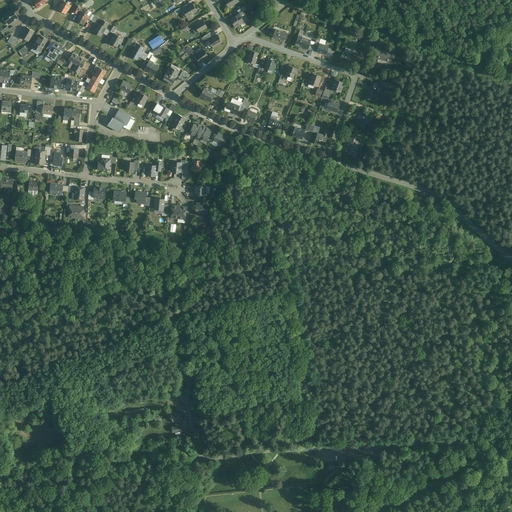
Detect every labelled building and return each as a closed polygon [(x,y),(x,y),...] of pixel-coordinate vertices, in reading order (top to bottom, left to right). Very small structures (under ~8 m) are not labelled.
[(71,5),(63,0),(58,9),(65,14),(67,10),(68,11),(71,5)] [(192,3),(182,10),(181,11),(181,12),(185,19),(187,17),(186,16),(192,12),(193,14),(197,11),(192,3)] [(174,4),(166,9),(169,14),(175,10),(175,9),(177,8),(174,4)] [(76,5),(72,11),(77,14),(81,8),(76,5)] [(12,9),(3,15),(10,24),(18,18),(12,9)] [(239,14),(230,19),(235,27),(244,22),(244,23),(249,21),(243,12),(243,11),(239,14)] [(89,16),(81,12),(76,20),(83,24),(85,21),(86,21),(89,16)] [(101,25),(98,23),(93,32),(101,36),(102,33),(103,33),(106,28),(106,27),(108,23),(104,20),(101,25)] [(203,21),(195,26),(199,32),(207,27),(203,21)] [(9,29),(7,30),(7,31),(6,32),(8,34),(15,29),(13,26),(9,29)] [(27,27),(21,36),(28,41),(34,31),(27,27)] [(288,34),(275,30),(274,33),(272,33),(271,37),(273,37),(283,41),(285,37),(287,38),(288,34)] [(123,38),(115,33),(110,42),(117,46),(119,43),(119,44),(123,38)] [(160,34),(149,42),(153,49),(165,41),(160,34)] [(18,39),(12,35),(8,42),(15,46),(18,39)] [(217,35),(208,40),(213,48),(222,42),(217,35)] [(47,40),(40,36),(36,43),(35,43),(35,44),(34,44),(32,47),(40,52),(47,40)] [(311,41),(298,36),(295,45),(299,47),(299,46),(308,49),(310,43),(311,41)] [(61,47),(54,43),(51,49),(54,51),(58,53),(59,51),(62,47),(61,47)] [(148,56),(142,53),(145,47),(137,43),(130,56),(137,60),(139,56),(145,60),(148,56)] [(328,47),(319,44),(317,51),(326,54),(327,50),(328,47)] [(24,47),(18,51),(23,57),(29,53),(24,47)] [(158,47),(150,52),(153,54),(154,55),(161,51),(158,47)] [(390,52),(377,48),(373,61),(390,66),(394,54),(390,52)] [(203,50),(195,56),(201,63),(205,60),(206,60),(208,58),(207,58),(209,57),(203,50)] [(250,50),(247,61),(253,63),(255,64),(259,53),(250,50)] [(343,52),(340,60),(341,60),(341,59),(350,63),(351,60),(352,60),(353,58),(349,56),(350,54),(343,52)] [(79,57),(73,53),(66,66),(70,68),(73,63),(75,64),(79,57)] [(79,57),(75,64),(77,65),(74,70),(78,73),(85,60),(79,57)] [(267,58),(264,68),(273,71),(276,61),(267,58)] [(152,65),(148,63),(145,69),(153,74),(158,67),(153,64),(152,64),(152,65)] [(170,66),(162,79),(172,84),(179,72),(170,66)] [(289,66),(286,75),(285,75),(283,79),(292,82),(293,78),(296,68),(289,66)] [(96,71),(94,75),(92,79),(98,83),(101,78),(101,79),(105,72),(98,68),(96,71)] [(15,71),(7,70),(3,70),(2,82),(9,82),(10,74),(12,75),(15,71)] [(321,77),(312,74),(309,84),(317,86),(321,77)] [(32,76),(21,75),(21,78),(20,82),(20,84),(31,85),(32,77),(32,76)] [(58,77),(55,77),(55,78),(51,78),(50,88),(60,89),(61,79),(58,79),(58,77)] [(67,79),(65,90),(76,92),(78,81),(67,79)] [(89,84),(87,88),(94,92),(96,88),(95,88),(98,83),(92,79),(89,84)] [(132,86),(123,80),(119,88),(128,93),(132,86)] [(342,82),(335,80),(331,89),(340,92),(342,86),(341,86),(342,82)] [(381,85),(371,82),(365,98),(368,99),(369,100),(369,98),(374,100),(376,95),(377,95),(381,85)] [(214,94),(204,88),(200,96),(210,102),(214,94)] [(140,92),(135,101),(143,105),(148,97),(140,92)] [(243,103),(232,98),(230,102),(239,106),(238,109),(239,110),(242,105),(243,103)] [(12,102),(4,101),(3,105),(2,105),(1,109),(1,113),(7,113),(7,110),(11,110),(12,102)] [(230,102),(228,101),(225,106),(224,108),(230,111),(230,112),(236,115),(238,109),(239,106),(230,102)] [(339,105),(333,102),(332,104),(328,103),(327,108),(326,108),(331,110),(336,112),(339,105)] [(28,105),(21,104),(20,111),(31,113),(32,104),(28,104),(28,105)] [(53,106),(44,105),(43,107),(43,113),(52,114),(53,106)] [(162,105),(157,113),(165,118),(165,117),(166,114),(169,109),(170,109),(162,105)] [(73,108),(65,108),(64,116),(68,116),(72,117),(73,108)] [(81,109),(73,108),(72,117),(75,117),(74,121),(79,122),(81,109)] [(130,118),(131,117),(119,110),(114,118),(112,117),(107,126),(120,133),(123,127),(129,130),(134,121),(130,118)] [(249,111),(248,111),(245,118),(254,122),(257,114),(256,114),(249,111)] [(369,115),(361,111),(357,122),(366,125),(365,124),(367,119),(368,119),(369,115)] [(277,114),(272,112),(267,127),(268,126),(273,128),(273,129),(279,131),(282,123),(275,120),(277,114)] [(186,118),(178,114),(172,126),(180,130),(184,123),(183,123),(186,118)] [(191,130),(189,133),(190,133),(196,136),(200,127),(201,126),(198,124),(198,126),(194,124),(191,130)] [(200,127),(196,136),(200,138),(201,139),(206,128),(203,127),(203,128),(200,127)] [(304,131),(295,127),(292,135),(301,138),(304,131)] [(206,128),(201,139),(206,141),(207,141),(208,138),(211,132),(208,130),(209,129),(206,128)] [(83,130),(75,129),(74,133),(76,133),(76,141),(82,142),(83,130)] [(323,135),(317,133),(314,143),(324,146),(328,132),(328,131),(326,130),(324,131),(323,135)] [(227,137),(217,133),(218,132),(217,132),(214,139),(213,141),(214,141),(214,140),(224,145),(223,145),(224,146),(227,137)] [(361,139),(348,134),(345,141),(358,146),(361,139)] [(358,146),(345,141),(342,152),(353,156),(357,145),(358,146)] [(78,149),(70,149),(70,158),(77,158),(78,149)] [(27,153),(16,151),(15,161),(26,162),(27,156),(28,153),(27,153)] [(45,152),(37,151),(35,163),(44,164),(45,155),(45,152)] [(61,154),(55,153),(53,165),(62,166),(63,158),(61,157),(61,154)] [(109,159),(102,158),(102,162),(99,162),(98,168),(102,169),(103,170),(105,170),(106,169),(107,168),(109,168),(109,163),(110,159),(109,159)] [(200,171),(201,161),(192,160),(191,170),(200,171)] [(134,162),(125,161),(124,171),(134,172),(134,169),(135,162),(134,162)] [(181,163),(172,162),(172,166),(171,167),(170,169),(171,170),(171,171),(175,171),(175,172),(178,172),(181,172),(181,169),(182,163),(181,163)] [(156,166),(147,165),(147,167),(146,167),(145,173),(146,173),(146,175),(155,176),(156,170),(157,166),(156,166)] [(13,180),(1,179),(0,184),(0,187),(12,189),(13,180)] [(38,182),(29,182),(29,189),(38,190),(38,182)] [(63,185),(51,184),(50,194),(62,195),(62,192),(63,185)] [(206,187),(195,186),(194,197),(201,197),(201,196),(206,197),(207,196),(207,194),(206,193),(205,193),(206,187)] [(85,188),(75,187),(74,199),(84,200),(85,188)] [(102,188),(98,187),(98,188),(94,188),(94,192),(93,197),(96,197),(97,198),(100,199),(101,198),(104,198),(105,189),(101,189),(102,188)] [(126,193),(114,191),(113,200),(123,201),(125,201),(126,195),(126,193)] [(145,193),(136,192),(135,197),(135,198),(137,198),(137,203),(144,204),(145,204),(146,197),(145,197),(145,193)] [(164,200),(155,199),(154,209),(162,210),(163,210),(163,204),(164,200)] [(208,205),(197,203),(195,214),(203,215),(203,214),(207,214),(208,205)] [(73,205),(70,205),(68,217),(82,219),(83,219),(83,212),(84,206),(73,205)] [(179,206),(172,206),(172,212),(171,218),(178,218),(179,206)] [(186,207),(179,206),(178,218),(185,219),(186,214),(186,207)] [(143,409),(126,412),(127,420),(145,417),(143,409)] [(180,410),(168,413),(170,423),(174,422),(175,426),(171,427),(172,433),(184,431),(183,425),(179,425),(178,421),(182,420),(180,410)]
